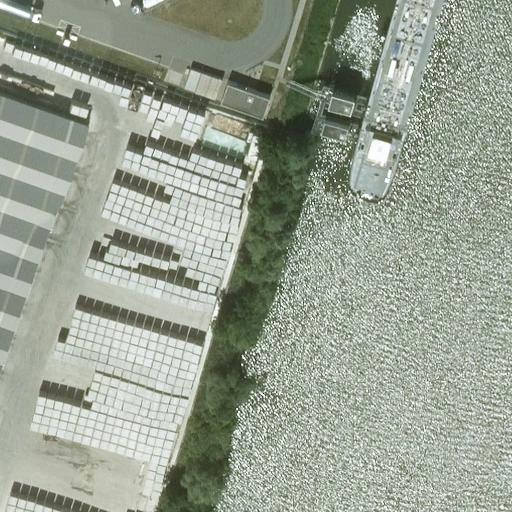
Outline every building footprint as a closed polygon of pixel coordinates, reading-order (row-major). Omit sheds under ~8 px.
[(190,69),(184,88),(195,92),(215,99),(222,80),(190,69)] [(228,82),(221,101),(262,116),(270,97),(228,82)] [(0,413),(90,110),(0,83),(0,413)] [(333,87),(328,101),(351,108),(356,94),(333,87)] [(325,116),(321,129),(345,136),(348,123),(325,116)] [(186,161),(189,310),(197,309),(197,312),(209,316),(208,300),(229,299),(194,290),(241,289),(199,277),(230,276),(251,203),(236,199),(233,199),(221,196),(221,171),(186,161)] [(152,218),(132,214),(130,222),(113,219),(108,242),(179,256),(186,219),(153,213),(152,218)] [(161,511),(193,389),(195,386),(185,383),(193,372),(198,376),(212,322),(198,319),(191,327),(176,323),(169,333),(171,334),(153,357),(153,358),(143,370),(130,367),(125,374),(61,357),(46,419),(119,438),(126,443),(119,474),(40,453),(32,482),(22,495),(18,511),(161,511)]
